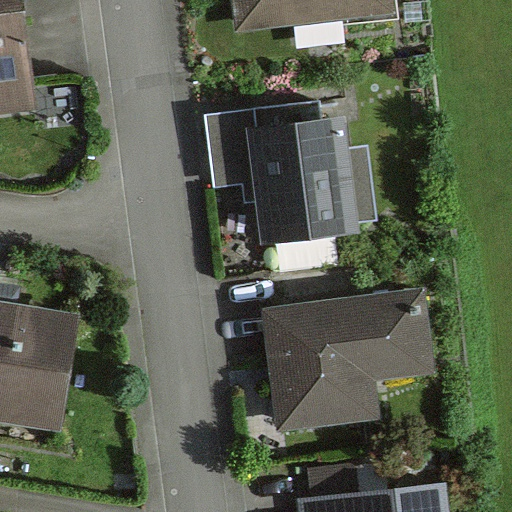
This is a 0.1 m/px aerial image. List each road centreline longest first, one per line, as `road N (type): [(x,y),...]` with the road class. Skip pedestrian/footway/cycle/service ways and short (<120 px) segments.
road 1 (residential): [(194,511),(154,225)]
road 2 (residential): [(154,225),(124,0)]
road 3 (residential): [(0,210),(118,228),(154,225)]
